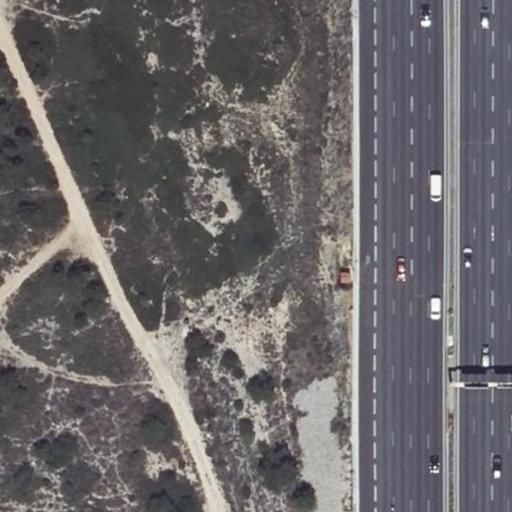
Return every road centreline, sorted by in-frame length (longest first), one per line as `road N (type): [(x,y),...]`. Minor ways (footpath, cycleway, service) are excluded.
road 1 (track): [(0,14),(80,224),(154,365),(212,511)]
road 2 (motorway): [(406,0),(408,511)]
road 3 (motorway): [(487,511),(489,0)]
